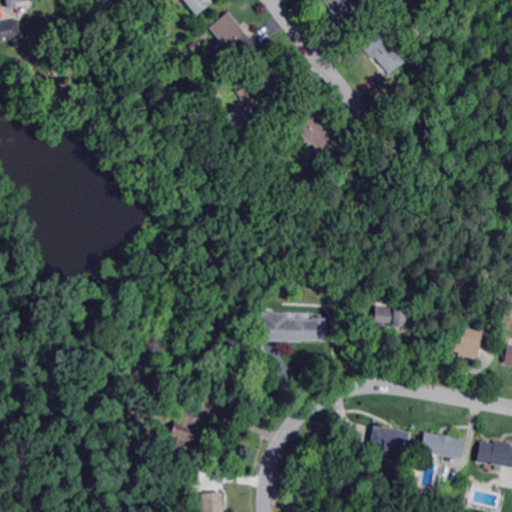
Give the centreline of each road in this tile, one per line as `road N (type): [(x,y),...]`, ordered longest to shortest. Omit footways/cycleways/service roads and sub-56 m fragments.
road 1 (residential): [(511,407),(386,386),(331,397),(309,410),(277,450),(266,511)]
road 2 (residential): [(271,0),(365,115)]
